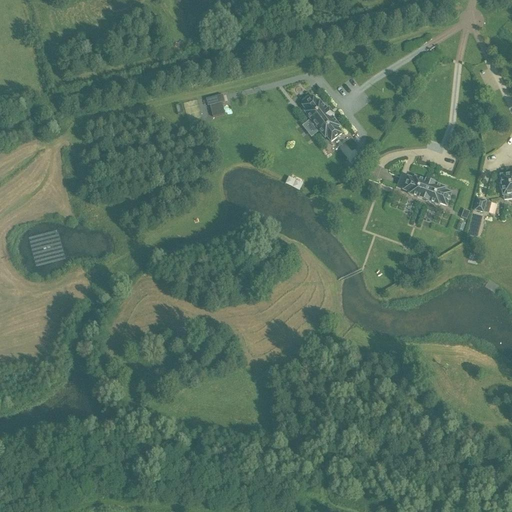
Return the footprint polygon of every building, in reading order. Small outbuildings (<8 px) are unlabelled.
[(223,95),(206,100),(208,106),(210,106),(222,103),(224,102),(223,95)] [(314,98),(303,106),(307,112),(305,113),(312,122),(310,124),(316,131),(318,129),(325,138),(327,137),(331,142),(342,134),(338,129),(339,127),(332,118),(334,116),(329,110),(327,111),(320,102),(318,103),(314,98)] [(225,114),(222,103),(210,106),(213,118),(225,114)] [(347,159),(356,152),(351,145),(348,148),(340,138),(334,144),(347,159)] [(289,183),(293,174),(287,171),(282,180),(289,183)] [(504,200),(511,199),(511,174),(501,176),(503,196),(504,196),(504,200)] [(289,184),(295,186),(299,177),(294,175),(289,184)] [(405,185),(403,191),(409,193),(409,195),(439,206),(440,204),(446,206),(451,193),(445,191),(445,189),(415,178),(414,180),(408,177),(405,185)] [(486,201),(477,199),(475,211),(483,213),(486,201)] [(470,212),(464,210),(461,218),(467,220),(470,212)]
